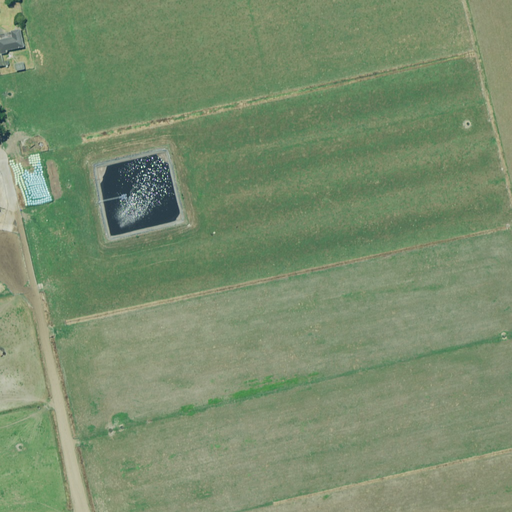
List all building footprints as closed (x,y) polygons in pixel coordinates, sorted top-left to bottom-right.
[(24,48),(20,30),(12,32),(13,38),(1,41),(1,44),(0,44),(0,52),(0,55),(8,53),(8,51),(24,48)] [(3,63),(2,56),(0,56),(0,66),(8,66),(8,62),(3,63)] [(24,70),(23,64),(15,65),(16,72),(24,70)] [(38,211),(34,189),(20,192),(25,214),(38,211)] [(49,192),(40,194),(41,201),(51,198),(49,192)]
